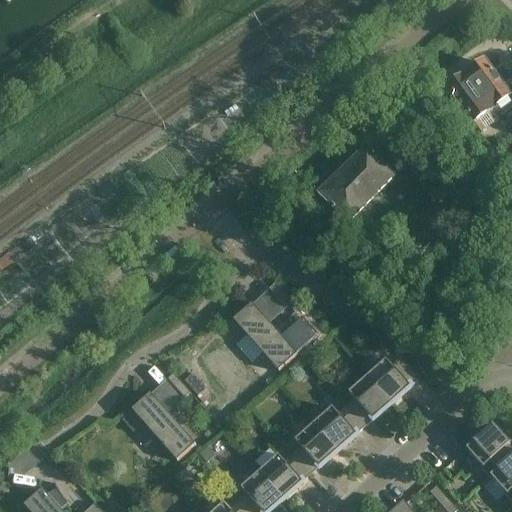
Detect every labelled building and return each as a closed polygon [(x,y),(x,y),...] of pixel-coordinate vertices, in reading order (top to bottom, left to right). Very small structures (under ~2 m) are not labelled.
[(481,133),(498,121),(511,110),(511,99),(504,88),(511,81),(511,79),(503,67),(494,74),(486,64),(484,65),(484,64),(477,63),(472,67),(471,73),(472,74),(450,90),(475,125),(481,133)] [(343,218),(389,170),(368,148),(319,195),(343,218)] [(358,239),(366,231),(353,219),(345,227),(358,239)] [(344,256),(335,268),(357,287),(367,275),(344,256)] [(292,305),(275,285),(269,291),(286,310),(292,305)] [(252,305),(234,322),(279,373),(297,356),(252,305)] [(386,361),(368,378),(391,405),(419,380),(401,359),(391,367),(386,361)] [(190,394),(174,375),(167,381),(184,400),(190,394)] [(354,400),(346,407),(364,429),(391,405),(368,378),(349,395),(354,400)] [(151,395),(132,412),(178,463),(196,446),(151,395)] [(333,409),(314,426),(337,452),(364,429),(346,407),(338,415),(333,409)] [(300,448),(292,455),(310,476),(337,452),(314,426),(295,442),(300,448)] [(480,469),(489,479),(511,459),(511,451),(509,448),(510,447),(493,427),(467,450),(482,468),(480,469)] [(279,457),(260,473),(284,500),(310,476),(292,455),(284,462),(279,457)] [(511,459),(489,479),(491,481),(492,479),(506,495),(504,496),(511,504),(511,459)] [(246,496),(238,503),(246,511),(270,511),(284,500),(260,473),(241,490),(246,496)] [(43,491),(25,507),(28,511),(102,511),(96,505),(88,511),(62,511),(68,506),(64,500),(58,491),(56,488),(46,494),(43,491)] [(436,488),(429,493),(440,506),(447,500),(436,488)] [(447,500),(440,506),(445,511),(457,511),(447,500)] [(225,505),(216,511),(246,511),(238,503),(230,510),(225,505)]
